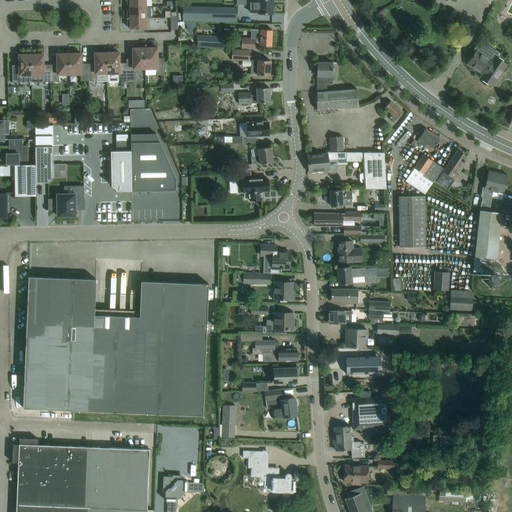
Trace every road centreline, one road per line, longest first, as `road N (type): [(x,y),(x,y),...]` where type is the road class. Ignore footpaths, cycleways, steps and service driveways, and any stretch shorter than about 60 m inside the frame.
road 1 (unclassified): [(333,511),(319,452),(308,257),(281,216)]
road 2 (unclassified): [(3,233),(225,231),(281,216)]
road 3 (secondary): [(511,149),(417,90),(370,45),(340,0)]
road 4 (unclassified): [(281,216),(298,181),(294,25)]
road 5 (residential): [(2,421),(3,233)]
road 6 (residential): [(153,429),(2,421)]
